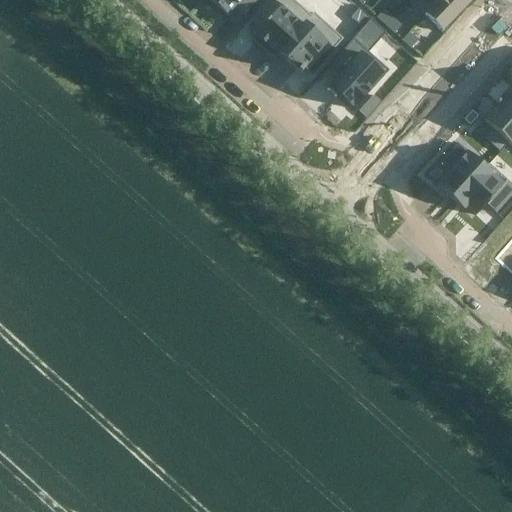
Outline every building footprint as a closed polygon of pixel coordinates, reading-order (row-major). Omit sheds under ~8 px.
[(205,0),(206,1),(207,0),(226,17),(235,6),(236,6),(239,3),(247,11),(248,12),(258,0),(205,0)] [(291,0),(273,0),(248,29),(255,35),(251,39),(273,59),(313,14),(313,13),(310,16),(291,0)] [(424,15),(438,0),(409,0),(409,1),(424,15)] [(440,32),(469,2),(467,0),(438,0),(424,15),(423,16),(440,32)] [(392,19),(383,11),(376,18),(385,26),(392,19)] [(313,14),(273,59),(273,60),(277,55),(293,70),(296,72),(299,75),(303,70),(310,76),(342,40),(313,14)] [(401,27),(392,19),(385,26),(394,34),(401,27)] [(417,41),(408,33),(401,40),(410,48),(417,41)] [(354,56),(324,88),(347,108),(376,76),(354,56)] [(511,88),(510,86),(495,102),(511,117),(511,88)] [(373,110),(380,102),(373,96),(366,103),(368,105),(373,110)] [(511,117),(495,102),(480,119),(510,146),(511,143),(511,117)] [(468,116),(460,125),(464,129),(472,120),(468,116)] [(446,174),(436,185),(454,202),(481,171),(454,146),(436,166),(446,174)] [(481,171),(454,202),(472,218),(482,207),(492,215),(509,196),(481,171)] [(511,226),(488,253),(509,273),(511,269),(511,226)]
